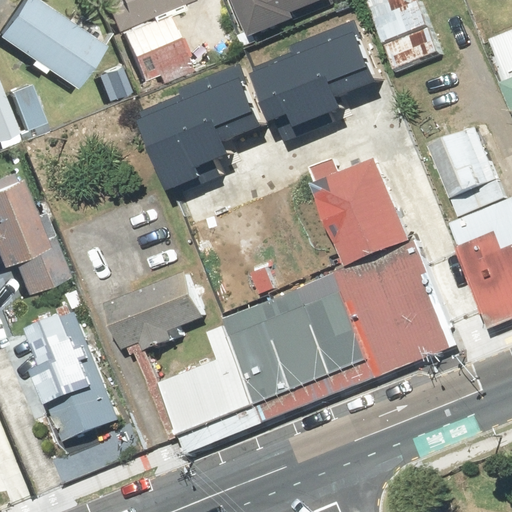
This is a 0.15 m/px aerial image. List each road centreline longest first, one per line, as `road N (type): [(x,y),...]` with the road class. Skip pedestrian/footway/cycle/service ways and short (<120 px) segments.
road 1 (secondary): [(315,454),(511,376)]
road 2 (secondary): [(170,511),(315,454)]
